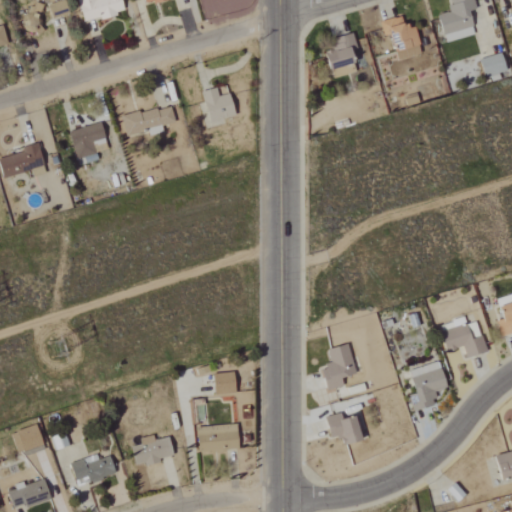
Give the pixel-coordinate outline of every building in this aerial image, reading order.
[(66,0),(50,1),(51,17),(67,16),(66,0)] [(83,0),(78,1),(83,22),(124,13),(121,0),(83,0)] [(474,35),(469,11),(475,9),(473,0),(449,0),(452,12),(438,15),(444,42),(474,35)] [(25,32),(41,32),(39,8),(24,8),(25,32)] [(415,27),(405,30),(402,17),(380,22),(383,36),(392,34),(398,60),(416,57),(414,48),(420,47),(415,27)] [(327,54),(330,70),(354,65),(352,50),(355,49),(353,36),(331,40),(333,53),(327,54)] [(481,58),(483,76),(506,73),(503,55),(481,58)] [(230,94),(219,97),(216,88),(202,92),(210,123),(236,116),(230,94)] [(405,99),(407,107),(419,103),(417,95),(405,99)] [(175,123),(170,105),(119,118),(124,137),(149,131),(151,136),(163,133),(162,127),(175,123)] [(107,152),(101,123),(69,130),(76,159),(107,152)] [(46,174),(39,147),(0,156),(0,167),(3,178),(31,172),(33,177),(46,174)] [(511,294),(497,299),(504,320),(497,322),(502,337),(511,334),(511,294)] [(440,332),(445,351),(463,347),(465,358),(485,354),(477,322),(465,325),(464,318),(452,321),(453,329),(440,332)] [(343,386),(341,380),(356,375),(347,345),(327,351),(332,365),(320,369),(328,391),(343,386)] [(415,393),(409,395),(413,412),(427,409),(425,402),(436,399),(434,392),(446,389),(439,362),(419,367),(421,374),(411,377),(415,393)] [(213,374),(214,395),(235,394),(234,373),(213,374)] [(363,442),(357,418),(343,422),(340,413),(325,418),(331,438),(341,436),(344,447),(363,442)] [(17,456),(43,450),(37,424),(11,430),(17,456)] [(197,426),(198,452),(238,451),(237,425),(197,426)] [(154,441),(152,436),(139,439),(140,445),(131,447),(136,467),(174,458),(169,437),(154,441)] [(511,479),(511,451),(497,455),(502,481),(511,479)] [(109,457),(98,461),(96,455),(69,465),(77,486),(115,473),(109,457)] [(50,500),(43,479),(23,486),(22,482),(13,485),(14,490),(7,492),(12,509),(24,505),(25,509),(50,500)] [(465,496),(454,483),(447,490),(458,503),(465,496)]
